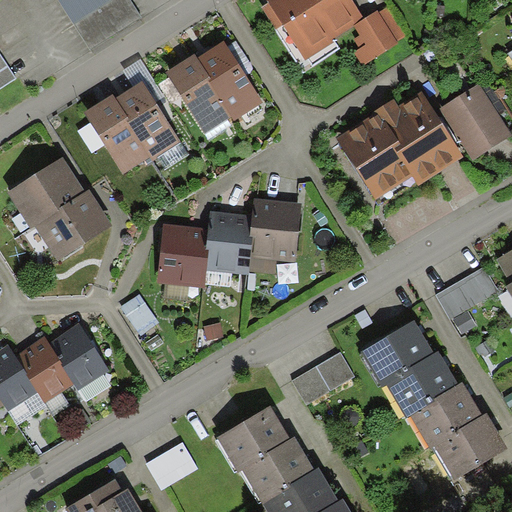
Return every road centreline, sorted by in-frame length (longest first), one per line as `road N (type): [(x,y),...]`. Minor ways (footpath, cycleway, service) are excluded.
road 1 (residential): [(511,202),(168,400)]
road 2 (residential): [(0,320),(96,299),(168,400)]
road 3 (residential): [(0,118),(185,0)]
road 4 (residential): [(168,400),(0,500)]
